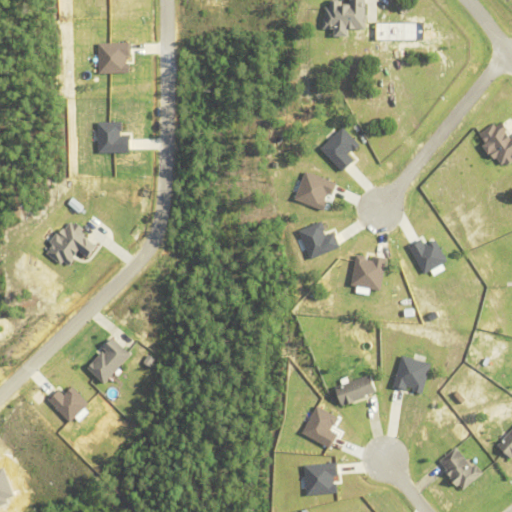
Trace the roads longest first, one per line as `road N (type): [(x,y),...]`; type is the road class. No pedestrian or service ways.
road 1 (residential): [(165,0),(163,207),(154,239),(139,268),(0,399)]
road 2 (residential): [(374,215),(511,48)]
